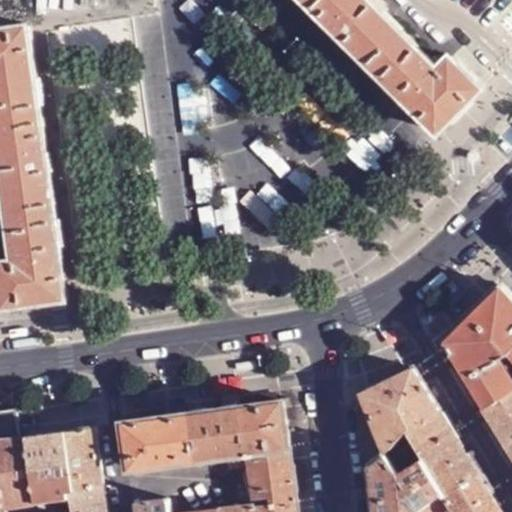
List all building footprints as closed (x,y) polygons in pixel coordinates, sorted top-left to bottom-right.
[(304,0),(436,131),(480,85),(448,53),(437,65),(370,0),(304,0)] [(0,258),(0,261),(6,302),(66,295),(29,24),(0,27),(0,139),(16,255),(0,258)] [(455,271),(435,287),(449,303),(470,286),(455,271)] [(511,292),(504,284),(474,312),(499,346),(502,351),(511,367),(511,292)] [(499,346),(474,312),(443,341),(486,409),(511,388),(494,358),(502,351),(499,346)] [(397,330),(387,334),(391,343),(400,339),(397,330)] [(413,430),(443,410),(416,366),(362,390),(387,453),(410,433),(413,430)] [(511,387),(511,388),(486,409),(501,435),(511,452),(511,387)] [(168,399),(171,416),(192,413),(193,412),(190,395),(168,399)] [(242,405),(249,452),(250,452),(291,445),(285,399),(242,405)] [(192,413),(197,459),(249,452),(242,405),(193,412),(192,413)] [(0,409),(0,436),(18,434),(15,408),(0,409)] [(446,494),(481,472),(443,410),(413,430),(410,433),(426,461),(446,494)] [(125,422),(132,468),(160,465),(161,469),(173,468),(173,463),(197,459),(192,413),(171,416),(125,422)] [(97,424),(65,428),(73,489),(105,485),(97,424)] [(42,431),(26,433),(36,499),(68,495),(68,489),(73,489),(65,428),(42,431)] [(18,434),(0,436),(0,495),(2,503),(5,503),(36,499),(26,433),(18,434)] [(291,445),(250,452),(252,469),(243,469),(246,489),(255,489),(257,504),(298,500),(295,475),(291,445)] [(418,511),(418,510),(446,494),(426,461),(401,471),(387,453),(372,466),(376,511),(418,511)] [(506,511),(481,472),(446,494),(418,510),(418,511),(448,511),(455,508),(456,511),(506,511)] [(68,489),(68,495),(70,508),(82,507),(82,511),(108,511),(105,485),(73,489),(68,489)] [(172,511),(170,497),(136,501),(137,511),(172,511)] [(257,504),(220,509),(221,511),(299,511),(298,500),(257,504)]
